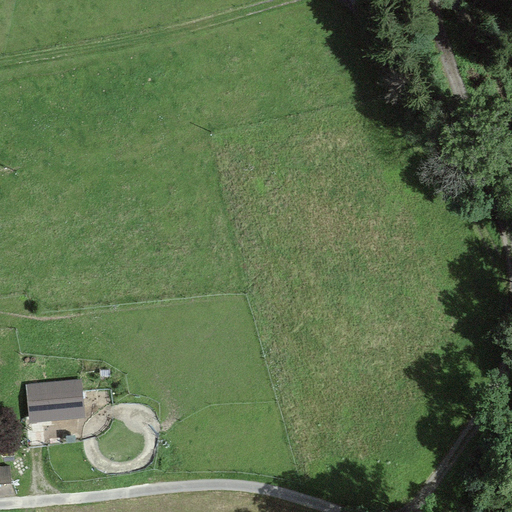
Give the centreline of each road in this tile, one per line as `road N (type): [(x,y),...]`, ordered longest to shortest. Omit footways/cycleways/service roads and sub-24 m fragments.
road 1 (track): [(349,511),(262,491),(0,502)]
road 2 (track): [(511,264),(431,0)]
road 3 (track): [(401,511),(431,480),(511,350)]
